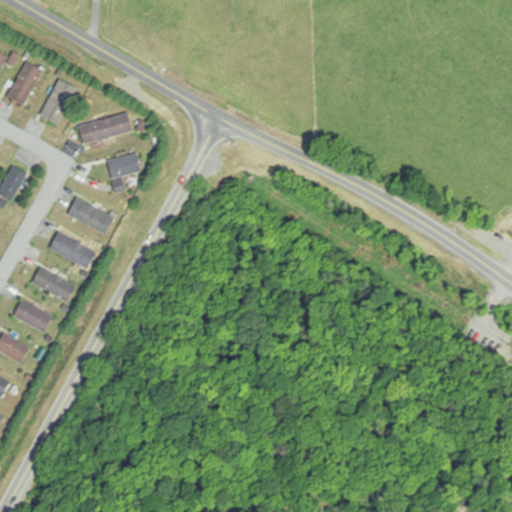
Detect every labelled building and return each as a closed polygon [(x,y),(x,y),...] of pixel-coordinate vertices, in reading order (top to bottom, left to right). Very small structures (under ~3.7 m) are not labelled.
[(0,76),(10,57),(0,52),(0,76)] [(9,99),(26,107),(45,71),(29,62),(9,99)] [(60,126),(79,90),(62,80),(42,117),(60,126)] [(134,133),(130,115),(81,126),(85,144),(134,133)] [(92,173),(135,168),(134,158),(91,163),(92,173)] [(28,174),(14,167),(0,196),(14,203),(28,174)] [(107,235),(116,218),(79,199),(70,215),(107,235)] [(89,269),(98,253),(61,232),(52,249),(89,269)] [(68,303),(77,287),(44,266),(34,282),(68,303)] [(47,333),(55,316),(24,300),(15,317),(47,333)] [(0,351),(22,363),(31,347),(6,333),(0,343),(0,351)] [(0,396),(3,398),(12,382),(0,374),(0,396)]
